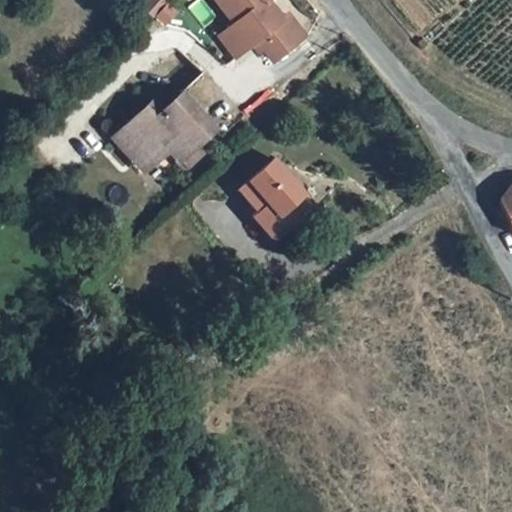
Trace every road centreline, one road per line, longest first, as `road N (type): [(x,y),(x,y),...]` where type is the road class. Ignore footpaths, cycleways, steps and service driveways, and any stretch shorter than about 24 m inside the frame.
road 1 (residential): [(460,159),(334,0)]
road 2 (unclassified): [(511,269),(460,159)]
